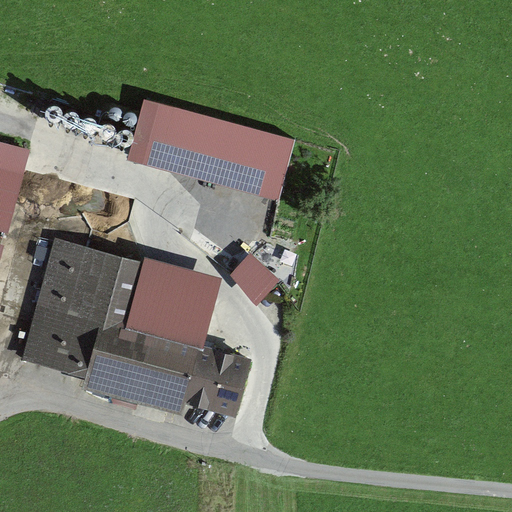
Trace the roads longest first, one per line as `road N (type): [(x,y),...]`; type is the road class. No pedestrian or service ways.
road 1 (track): [(24,394),(314,473),(511,488)]
road 2 (unknown): [(258,458),(273,337),(262,312),(162,224),(137,159)]
